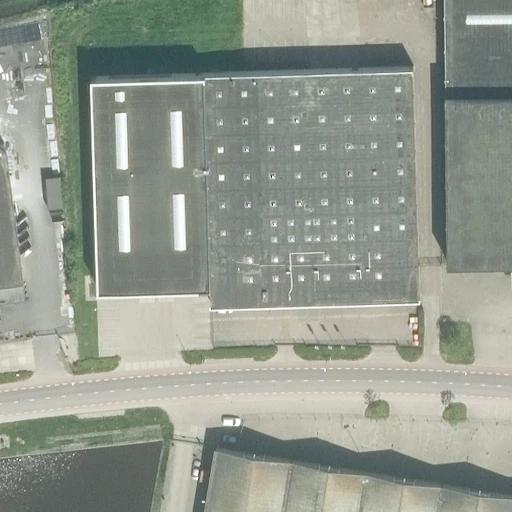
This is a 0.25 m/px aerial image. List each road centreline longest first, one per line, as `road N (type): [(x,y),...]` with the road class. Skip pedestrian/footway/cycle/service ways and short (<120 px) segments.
road 1 (unclassified): [(0,405),(255,382),(511,388)]
road 2 (unknown): [(435,384),(424,37),(397,24),(263,29)]
